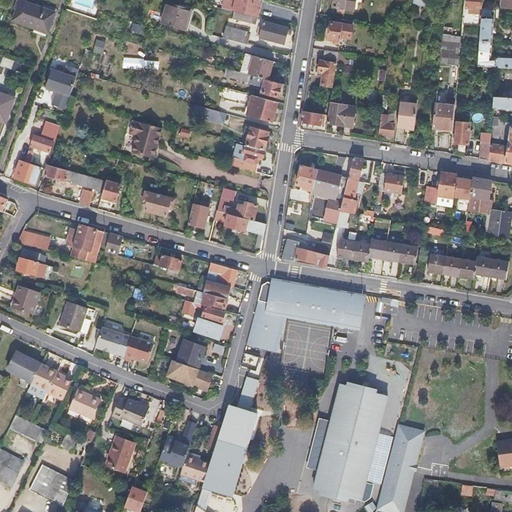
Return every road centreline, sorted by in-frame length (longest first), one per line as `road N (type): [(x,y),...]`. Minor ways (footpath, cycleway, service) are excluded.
road 1 (residential): [(0,321),(222,413),(260,266)]
road 2 (residential): [(511,307),(260,266)]
road 3 (residential): [(260,266),(31,200)]
road 4 (residential): [(286,137),(511,173)]
road 5 (residential): [(286,137),(309,0)]
road 6 (residential): [(260,266),(286,137)]
